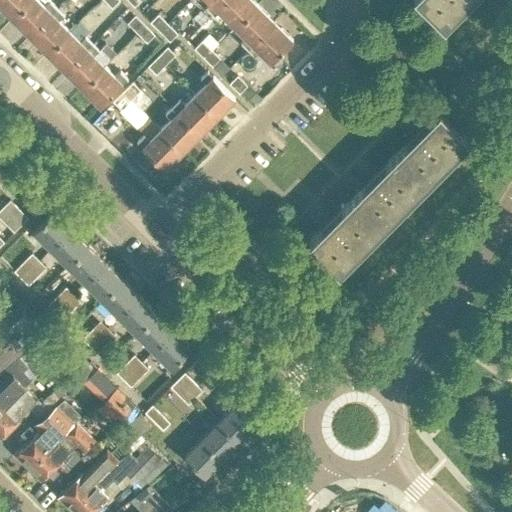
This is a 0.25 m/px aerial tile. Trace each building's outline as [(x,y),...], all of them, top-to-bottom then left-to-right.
[(0,0),(0,3),(13,16),(28,0),(0,0)] [(28,0),(13,16),(30,33),(57,6),(51,0),(50,0),(46,5),(40,0),(28,0)] [(206,5),(213,13),(225,0),(210,0),(206,5)] [(225,15),(236,25),(258,2),(255,0),(225,0),(213,13),(220,19),(225,15)] [(468,0),(419,0),(444,25),(468,0)] [(241,41),(248,47),(275,20),(258,2),(236,25),(246,35),(241,41)] [(30,33),(48,51),(69,29),(59,19),(65,13),(57,6),(30,33)] [(150,20),(160,30),(167,22),(158,12),(150,20)] [(127,22),(137,31),(145,23),(135,14),(127,22)] [(275,20),(248,47),(255,54),(260,49),(271,60),(294,38),(275,20)] [(167,22),(160,30),(169,39),(177,32),(167,22)] [(145,23),(137,31),(146,41),(154,33),(145,23)] [(48,51),(65,68),(92,41),(85,34),(80,40),(69,29),(48,51)] [(194,46),(204,56),(211,48),(201,39),(194,46)] [(65,68),(83,85),(104,63),(95,54),(100,48),(92,41),(65,68)] [(166,45),(157,55),(165,63),(174,53),(166,45)] [(211,48),(204,56),(214,65),(221,58),(211,48)] [(165,63),(157,55),(148,64),(160,76),(165,72),(161,67),(165,63)] [(104,63),(83,85),(101,103),(127,76),(120,69),(116,74),(104,63)] [(205,81),(195,92),(217,114),(235,96),(208,69),(200,76),(205,81)] [(229,82),(239,91),(247,84),(237,74),(229,82)] [(133,80),(123,90),(130,98),(140,88),(133,80)] [(255,103),(261,96),(248,83),(241,90),(255,103)] [(113,100),(120,107),(129,99),(130,98),(123,90),(113,100)] [(180,98),(173,105),(199,131),(217,114),(195,92),(184,102),(180,98)] [(170,117),(160,127),(182,149),(199,131),(173,105),(165,112),(170,117)] [(439,107),(395,151),(427,182),(470,138),(439,107)] [(182,149),(160,127),(149,138),(145,133),(137,140),(164,167),(182,149)] [(395,151),(352,195),(383,226),(427,182),(395,151)] [(383,226),(352,195),(308,239),(339,270),(383,226)] [(10,198),(3,205),(21,222),(27,215),(10,198)] [(21,222),(3,205),(0,208),(0,215),(14,229),(21,222)] [(34,229),(51,246),(71,226),(54,209),(34,229)] [(51,246),(68,263),(88,243),(71,226),(51,246)] [(68,263),(85,280),(105,260),(88,243),(68,263)] [(14,269),(21,276),(39,258),(32,251),(14,269)] [(39,258),(21,276),(28,282),(46,265),(39,258)] [(85,280),(102,297),(122,277),(105,260),(85,280)] [(0,274),(0,292),(9,283),(0,274)] [(102,297),(119,314),(139,294),(122,277),(102,297)] [(49,303),(56,309),(73,292),(66,285),(49,303)] [(73,292),(56,309),(62,316),(80,299),(73,292)] [(119,314),(136,331),(156,311),(139,294),(119,314)] [(136,331),(153,348),(173,327),(156,311),(136,331)] [(83,336),(90,343),(107,326),(100,319),(83,336)] [(107,326),(90,343),(97,350),(114,333),(107,326)] [(173,327),(153,348),(171,365),(191,345),(173,327)] [(58,340),(53,345),(61,353),(66,348),(58,340)] [(117,370),(124,377),(141,360),(134,353),(117,370)] [(0,408),(34,376),(33,375),(36,373),(19,355),(2,369),(13,381),(3,391),(0,387),(0,408)] [(141,360),(124,377),(131,384),(148,366),(141,360)] [(185,370),(178,377),(195,395),(202,388),(185,370)] [(34,376),(0,408),(0,434),(22,412),(24,414),(30,408),(39,416),(50,408),(67,393),(60,384),(40,399),(32,391),(40,382),(34,376)] [(195,395),(178,377),(171,384),(188,402),(195,395)] [(141,410),(128,398),(118,387),(117,387),(103,401),(125,423),(140,411),(141,410)] [(236,401),(218,418),(238,438),(256,421),(236,401)] [(65,429),(73,420),(61,407),(56,403),(34,421),(40,427),(16,453),(29,465),(65,429)] [(145,410),(163,427),(170,420),(152,403),(145,410)] [(143,438),(140,433),(146,428),(136,416),(112,433),(127,452),(143,438)] [(218,418),(201,435),(222,455),(238,438),(218,418)] [(65,429),(29,465),(41,477),(65,452),(64,450),(70,443),(72,445),(76,441),(81,446),(83,443),(84,444),(88,440),(87,439),(89,437),(74,422),(66,430),(65,429)] [(222,455),(201,435),(184,453),(204,473),(222,455)] [(119,459),(71,507),(76,511),(89,511),(107,493),(102,488),(113,477),(117,481),(126,471),(136,481),(160,456),(148,443),(135,456),(130,451),(119,459)] [(58,494),(71,507),(119,459),(110,451),(88,474),(82,469),(58,494)] [(170,476),(177,470),(171,464),(164,471),(170,476)] [(158,489),(166,482),(160,477),(153,484),(158,489)] [(164,511),(172,505),(149,482),(130,497),(142,509),(139,511),(164,511)]
